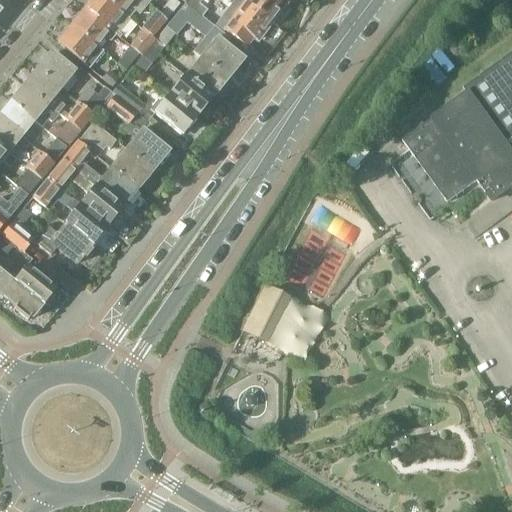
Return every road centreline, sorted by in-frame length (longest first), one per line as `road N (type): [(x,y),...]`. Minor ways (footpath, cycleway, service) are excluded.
road 1 (tertiary): [(261,152),(230,180),(82,374)]
road 2 (tertiary): [(120,398),(133,360),(247,191),(261,152)]
road 3 (tertiary): [(261,152),(372,0)]
